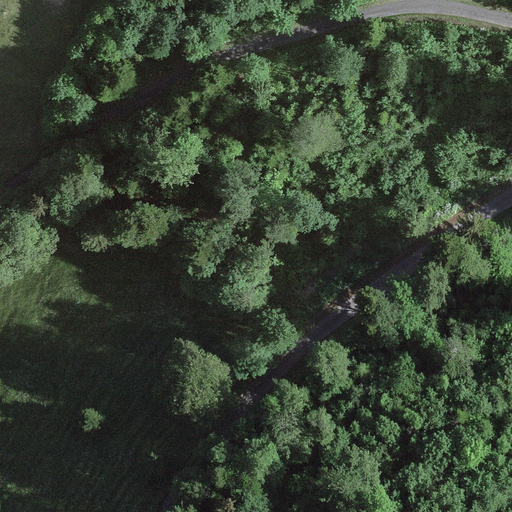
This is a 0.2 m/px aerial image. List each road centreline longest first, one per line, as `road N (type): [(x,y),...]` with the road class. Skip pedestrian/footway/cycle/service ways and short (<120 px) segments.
road 1 (unclassified): [(511,19),(397,4),(229,53),(153,88),(0,198)]
road 2 (unclassified): [(169,511),(209,445),(327,327),(511,195)]
